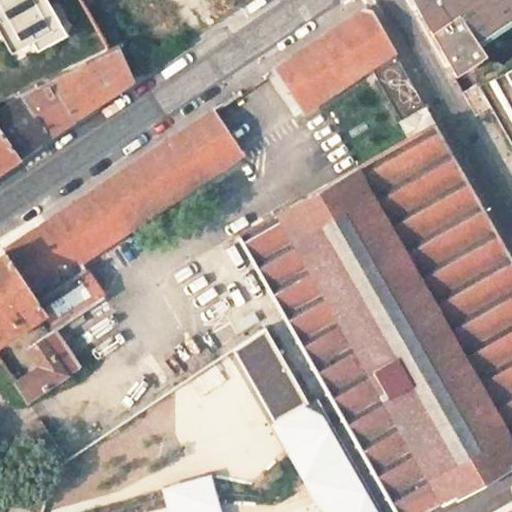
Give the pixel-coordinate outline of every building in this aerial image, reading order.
[(0,0),(0,35),(9,51),(29,40),(35,50),(66,33),(46,0),(0,0)] [(101,0),(141,66),(244,0),(101,0)] [(511,0),(409,0),(444,61),(451,74),(485,55),(476,40),(511,15),(511,0)] [(363,9),(275,68),(303,111),(370,67),(393,52),(370,11),(363,9)] [(108,48),(60,70),(46,76),(75,118),(132,80),(118,43),(108,48)] [(393,52),(370,67),(399,122),(425,107),(393,52)] [(488,58),(474,66),(470,70),(470,75),(472,79),(474,80),(476,81),(478,81),(511,62),(511,53),(498,61),(497,59),(495,57),(494,56),(490,57),(488,58)] [(488,107),(511,147),(511,62),(478,81),(461,91),(467,101),(475,114),(488,107)] [(18,102),(0,114),(0,129),(18,157),(75,118),(46,76),(12,92),(18,102)] [(425,107),(399,122),(408,137),(434,123),(425,107)] [(212,110),(4,250),(44,310),(53,328),(104,296),(81,262),(240,153),(212,110)] [(408,137),(236,236),(281,316),(339,418),(392,511),(418,511),(511,458),(511,259),(434,123),(408,137)] [(0,168),(18,157),(0,129),(0,168)] [(4,250),(0,252),(0,339),(44,310),(4,250)] [(42,364),(14,383),(19,390),(26,401),(77,366),(53,328),(29,346),(42,364)] [(511,511),(511,491),(477,511),(511,511)]
